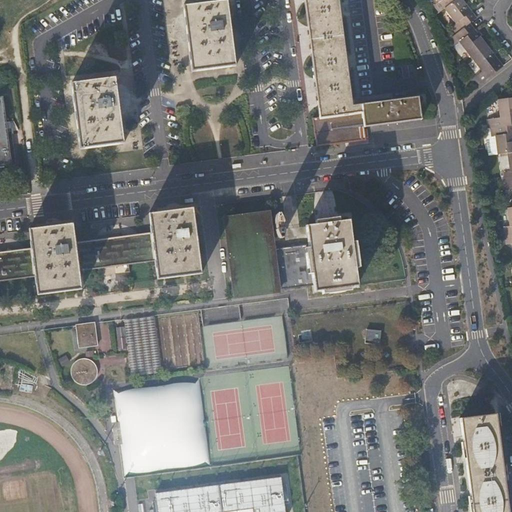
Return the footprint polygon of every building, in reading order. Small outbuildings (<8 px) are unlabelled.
[(352,105),(338,0),(304,0),(319,117),(312,118),(315,146),(364,139),(363,127),(399,122),(420,120),(418,97),(352,105)] [(434,7),(439,14),(440,13),(444,10),(457,0),(437,0),(439,2),(434,7)] [(463,0),(457,0),(444,10),(456,25),(452,28),(457,35),(470,23),(478,18),(472,10),(463,0)] [(192,71),(235,66),(226,1),(184,6),(192,71)] [(457,35),(450,41),(455,47),(460,43),(471,57),(487,45),(476,30),(470,23),(457,35)] [(487,45),(471,57),(483,72),(475,78),(480,85),(504,66),(499,59),(487,45)] [(80,149),(123,143),(115,78),(71,83),(80,149)] [(472,81),(477,88),(480,85),(475,78),(472,81)] [(14,164),(4,96),(0,96),(0,176),(7,176),(7,165),(14,164)] [(511,100),(497,102),(500,120),(491,121),(492,131),(511,127),(511,100)] [(493,157),(507,155),(511,154),(511,127),(492,131),(489,131),(493,157)] [(0,279),(35,275),(38,294),(81,289),(78,271),(155,261),(158,279),(201,273),(193,208),(171,211),(149,214),(151,232),(75,242),(72,224),(51,227),(30,229),(31,248),(0,251),(0,279)] [(278,288),(287,287),(282,248),(275,249),(273,237),(279,236),(280,238),(277,212),(276,216),(269,216),(269,212),(226,218),(236,297),(278,291),(278,288)] [(309,244),(314,283),(315,291),(358,285),(349,220),(339,222),(338,217),(316,220),(317,225),(306,226),(309,244)] [(282,248),(287,287),(314,283),(309,244),(282,248)] [(95,323),(76,325),(79,348),(98,345),(95,323)] [(120,350),(128,347),(123,326),(115,328),(120,350)] [(368,327),(366,338),(380,340),(381,329),(368,327)] [(97,373),(97,372),(97,370),(96,368),(96,367),(95,364),(93,363),(91,361),(89,360),(88,360),(85,359),(84,359),(82,359),(80,359),(78,360),(76,361),(73,363),(72,365),(71,368),(70,369),(70,371),(70,373),(70,374),(70,376),(72,379),(73,381),(74,382),(75,383),(76,384),(79,385),(81,386),(82,386),(84,386),(87,386),(89,385),(90,384),(92,383),(93,382),(95,380),(96,378),(97,376),(97,375),(97,373)] [(306,372),(320,511),(381,511),(374,439),(336,443),(328,370),(306,372)] [(120,445),(124,474),(209,465),(200,382),(115,391),(118,422),(112,422),(114,445),(120,445)] [(370,403),(366,383),(347,387),(351,407),(370,403)] [(508,511),(496,413),(460,418),(472,511),(508,511)] [(288,511),(285,478),(156,491),(158,511),(288,511)]
